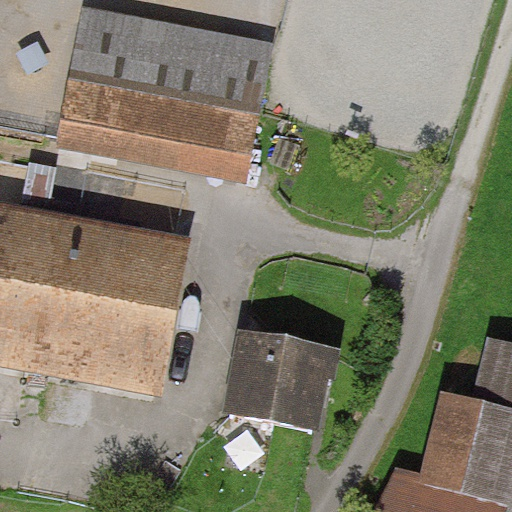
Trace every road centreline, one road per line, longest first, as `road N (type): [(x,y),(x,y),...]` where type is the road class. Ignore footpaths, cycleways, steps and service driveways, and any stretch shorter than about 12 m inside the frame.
road 1 (residential): [(511,62),(421,351),(339,511)]
road 2 (residential): [(256,200),(196,413),(171,446),(129,459),(0,467)]
